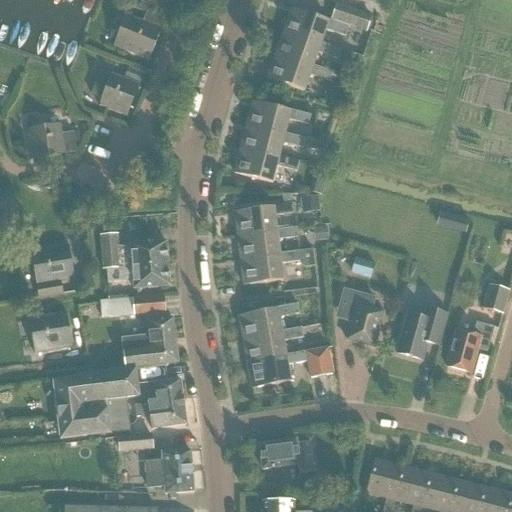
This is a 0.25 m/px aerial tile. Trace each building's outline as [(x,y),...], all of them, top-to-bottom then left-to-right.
[(330,20),(366,33),(372,16),(336,4),(330,20)] [(291,10),(283,33),(320,46),(321,44),(326,31),(345,37),(348,28),(328,21),(328,22),(291,10)] [(125,16),(113,48),(149,62),(165,20),(146,12),(142,23),(125,16)] [(337,60),(340,51),(321,44),(320,46),(283,33),(275,56),(312,69),(313,67),(318,53),(337,60)] [(313,67),(312,69),(275,56),(267,79),(304,92),(310,76),(329,83),(332,73),(313,67)] [(143,75),(128,68),(124,79),(139,85),(143,75)] [(126,117),(139,86),(100,70),(91,94),(102,99),(99,106),(126,117)] [(289,113),(252,103),(246,127),(284,137),(285,134),(288,121),(308,126),(310,116),(290,111),(289,113)] [(76,153),(73,133),(62,135),(61,125),(27,131),(32,160),(76,153)] [(285,134),(284,137),(246,127),(240,151),(278,160),(279,158),(282,144),(302,149),(305,139),(285,134)] [(279,158),(278,160),(240,151),(234,174),(272,184),(276,167),(296,172),(299,163),(279,158)] [(325,182),(312,179),(309,194),(322,197),(325,182)] [(0,190),(0,226),(19,223),(13,188),(0,190)] [(343,188),(341,196),(367,202),(369,194),(343,188)] [(316,197),(300,199),(302,215),(320,212),(318,197),(316,197)] [(272,209),(235,214),(238,238),(277,234),(276,231),(274,217),(295,215),(293,205),(272,207),(272,209)] [(452,216),(440,213),(436,226),(448,229),(452,216)] [(102,222),(103,233),(115,231),(114,221),(102,222)] [(327,228),(313,229),(315,242),(328,241),(327,228)] [(298,238),(296,229),(276,231),(277,234),(238,238),(240,262),(279,257),(279,255),(277,241),(298,238)] [(103,270),(106,270),(107,271),(168,266),(166,244),(118,248),(117,235),(100,237),(103,270)] [(68,245),(30,252),(39,299),(63,294),(61,283),(74,281),(68,245)] [(243,286),(283,282),(282,274),(315,269),(313,251),(279,255),(279,257),(240,262),(243,286)] [(362,262),(355,260),(351,273),(360,276),(364,262),(362,262)] [(134,290),(169,287),(168,266),(107,271),(107,284),(126,282),(126,280),(133,279),(134,290)] [(92,275),(79,277),(80,291),(94,289),(92,275)] [(482,309),(502,314),(508,291),(488,286),(482,309)] [(100,319),(134,316),(146,315),(147,322),(149,337),(122,340),(125,370),(178,364),(172,319),(165,320),(163,297),(99,303),(100,319)] [(282,335),(281,332),(279,319),(299,315),(297,305),(276,309),(276,311),(239,318),(243,342),(282,335)] [(346,341),(373,348),(383,314),(356,306),(346,341)] [(422,320),(406,316),(396,354),(422,362),(427,344),(439,348),(447,316),(425,310),(422,320)] [(28,319),(34,355),(72,348),(66,313),(28,319)] [(476,350),(487,353),(494,328),(476,323),(472,336),(457,331),(447,368),(470,375),(476,350)] [(247,365),(286,359),(285,356),(283,342),(303,339),(301,329),(281,332),(282,335),(243,342),(247,365)] [(330,346),(307,350),(312,379),(336,374),(330,346)] [(307,362),(306,352),(285,356),(286,359),(247,365),(251,390),(290,383),(287,366),(307,362)] [(127,407),(126,400),(139,398),(136,370),(78,377),(78,378),(53,382),(60,440),(130,432),(127,407)] [(149,416),(151,430),(186,425),(180,381),(155,385),(155,389),(146,390),(148,405),(134,407),(136,418),(149,416)] [(153,451),(151,435),(117,438),(118,454),(153,451)] [(299,466),(300,474),(313,472),(309,444),(297,446),(296,441),(259,446),(262,471),(299,466)] [(162,454),(162,461),(144,462),(146,492),(164,491),(165,495),(193,493),(190,452),(162,454)] [(383,511),(392,511),(395,502),(394,502),(402,469),(375,462),(367,495),(386,500),(383,511)] [(421,509),(430,476),(402,469),(394,502),(395,502),(413,507),(411,511),(420,511),(422,509),(421,509)] [(449,511),(457,482),(430,476),(421,509),(422,509),(434,511),(449,511)] [(478,511),(484,489),(457,482),(449,511),(478,511)] [(507,511),(511,496),(484,489),(478,511),(507,511)] [(294,511),(294,502),(262,502),(262,511),(260,511),(294,511)]
